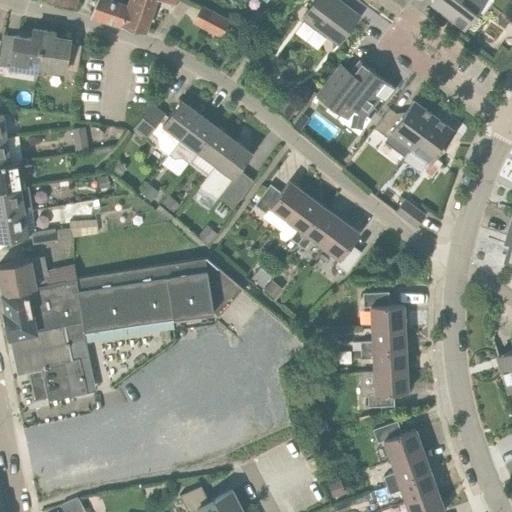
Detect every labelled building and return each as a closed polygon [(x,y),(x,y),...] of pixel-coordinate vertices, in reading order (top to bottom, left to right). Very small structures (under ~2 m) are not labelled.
[(75,0),(48,0),(72,9),(75,0)] [(153,0),(160,0),(171,3),(172,0),(130,0),(127,7),(108,0),(87,0),(87,1),(95,3),(91,16),(144,32),(153,0)] [(314,0),(302,18),(338,45),(359,17),(336,0),(314,0)] [(434,0),(432,4),(464,28),(477,11),(474,9),(481,0),(480,0),(434,0)] [(225,20),(199,7),(192,23),(216,36),(225,20)] [(271,27),(263,22),(258,31),(266,36),(271,27)] [(38,72),(38,68),(37,67),(43,35),(40,34),(40,30),(33,29),(32,38),(14,36),(9,67),(38,72)] [(37,67),(38,68),(63,72),(64,66),(76,68),(77,61),(66,58),(70,39),(54,36),(54,32),(40,30),(40,34),(43,35),(37,67)] [(379,98),(383,101),(393,87),(395,89),(395,88),(364,64),(356,76),(339,63),(316,94),(347,118),(354,108),(365,117),(379,98)] [(147,138),(152,132),(157,136),(159,147),(168,154),(180,137),(181,137),(199,113),(181,99),(168,116),(152,104),(133,128),(136,130),(146,137),(147,138)] [(411,147),(434,116),(412,99),(411,101),(412,102),(401,117),(389,108),(374,128),(387,138),(391,132),(411,147)] [(288,100),(279,112),(290,120),(299,108),(288,100)] [(189,163),(198,151),(216,126),(199,113),(181,137),(180,137),(168,154),(173,158),(181,156),(189,163)] [(429,160),(422,169),(431,177),(442,162),(436,157),(454,133),(455,134),(457,133),(455,132),(434,116),(411,147),(429,160)] [(309,130),(308,121),(303,118),(296,128),(305,135),(309,130)] [(85,126),(72,128),(76,151),(88,148),(85,126)] [(216,164),(234,139),(216,126),(198,151),(216,164)] [(136,130),(134,133),(137,135),(136,138),(142,142),(146,137),(136,130)] [(6,137),(0,138),(0,164),(20,161),(20,160),(10,161),(6,137)] [(255,178),(241,168),(252,153),(234,139),(216,164),(199,186),(201,189),(205,191),(208,192),(211,194),(214,196),(216,198),(218,195),(233,207),(255,178)] [(20,161),(0,164),(0,189),(24,186),(20,161)] [(116,182),(106,175),(100,184),(109,191),(116,182)] [(281,190),(271,183),(254,205),(266,213),(270,207),(287,220),(307,193),(289,180),(281,190)] [(148,204),(157,190),(147,181),(136,195),(148,204)] [(24,186),(0,189),(0,214),(31,209),(32,209),(33,209),(29,185),(24,186)] [(297,243),(324,206),(307,193),(287,220),(298,227),(290,238),(297,243)] [(180,204),(169,194),(163,202),(173,211),(180,204)] [(404,199),(396,211),(416,226),(425,215),(404,199)] [(322,246),(342,219),(324,206),(297,243),(304,249),(312,238),(322,246)] [(0,240),(32,235),(36,235),(35,232),(32,209),(31,209),(0,214),(0,240)] [(511,217),(506,236),(511,237),(503,262),(511,264),(511,217)] [(35,232),(36,235),(32,235),(33,244),(72,237),(98,233),(95,219),(69,220),(70,226),(35,232)] [(360,233),(342,219),(322,246),(339,258),(335,264),(346,273),(362,252),(351,244),(360,233)] [(198,236),(208,244),(217,234),(207,225),(198,236)] [(72,278),(77,277),(74,265),(47,271),(43,256),(0,265),(0,280),(2,291),(72,278)] [(202,258),(77,277),(72,278),(72,281),(75,296),(69,297),(74,320),(8,333),(10,343),(13,342),(19,374),(29,372),(35,399),(46,397),(46,398),(72,393),(65,361),(71,360),(65,332),(76,330),(210,303),(218,311),(239,285),(206,258),(202,258)] [(269,277),(259,268),(252,277),(262,286),(269,277)] [(72,278),(2,291),(6,310),(4,310),(8,333),(74,320),(69,297),(75,296),(72,281),(72,278)] [(282,289),(272,279),(264,288),(274,297),(282,289)] [(372,327),(404,326),(403,304),(389,304),(389,291),(363,293),(363,307),(371,306),(372,327)] [(360,350),(406,348),(404,326),(372,327),(372,340),(360,341),(360,350)] [(168,329),(160,330),(161,340),(169,339),(168,329)] [(374,371),(407,370),(406,348),(360,350),(360,351),(361,357),(361,359),(373,358),(374,371)] [(509,391),(511,390),(511,351),(503,355),(506,364),(502,366),(502,365),(501,366),(509,391)] [(394,392),(408,392),(407,370),(374,371),(375,392),(368,393),(368,407),(394,405),(394,392)] [(392,459),(422,449),(415,428),(402,433),(396,418),(372,427),(378,442),(385,440),(392,459)] [(387,484),(430,469),(422,449),(392,459),(396,471),(384,475),(387,484)] [(430,469),(387,484),(390,493),(402,489),(406,501),(437,490),(430,469)] [(340,478),(328,482),(332,496),(345,492),(340,478)] [(201,487),(181,496),(188,511),(191,511),(198,509),(199,511),(240,511),(243,511),(232,491),(208,501),(201,487)] [(437,490),(406,501),(410,511),(441,511),(444,511),(437,490)] [(98,498),(96,494),(78,496),(82,505),(98,498)] [(76,511),(83,509),(82,505),(78,496),(61,503),(64,511),(76,511)]
